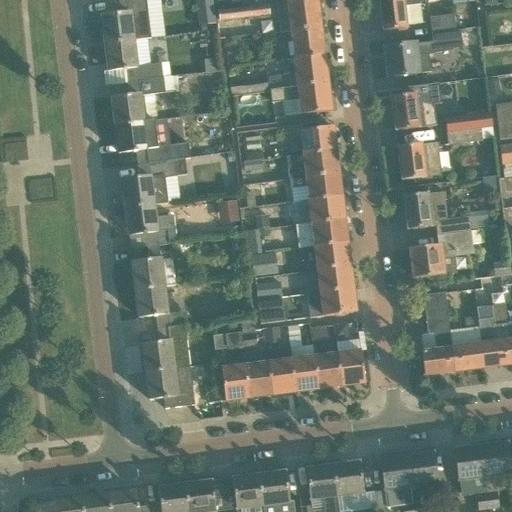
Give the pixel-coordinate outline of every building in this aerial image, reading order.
[(128,0),(126,0),(116,1),(118,14),(116,14),(116,15),(101,17),(105,44),(134,41),(128,0)] [(212,0),(194,0),(195,5),(201,9),(213,7),(212,0)] [(280,33),(291,32),(321,28),(317,0),(277,5),(280,33)] [(404,7),(419,5),(418,0),(378,0),(383,32),(407,29),(404,7)] [(218,12),(219,21),(270,15),(268,6),(218,12)] [(430,17),(433,35),(460,31),(460,30),(456,30),(456,29),(454,15),(454,14),(430,17)] [(291,32),(295,60),(324,56),(321,28),(291,32)] [(462,49),(460,31),(433,35),(433,42),(385,48),(388,78),(430,73),(428,55),(435,54),(435,53),(453,51),(453,50),(462,49)] [(276,48),(274,33),(262,35),(264,49),(276,48)] [(125,71),(127,83),(154,80),(152,65),(137,67),(134,41),(105,44),(108,72),(122,70),(123,71),(125,71)] [(295,60),(296,74),(268,77),(269,91),(270,91),(328,84),(324,56),(295,60)] [(207,61),(208,74),(220,73),(218,60),(207,61)] [(170,76),(163,77),(165,94),(174,92),(172,79),(170,79),(170,76)] [(231,96),(268,92),(266,77),(229,82),(231,96)] [(154,80),(127,83),(128,96),(126,96),(126,97),(111,99),(115,126),(157,121),(153,95),(165,94),(164,80),(154,81),(154,80)] [(430,85),(431,93),(391,98),(395,131),(437,126),(434,105),(443,103),(441,83),(430,85)] [(271,104),(299,100),(301,116),(331,112),(328,84),(270,91),(271,104)] [(489,114),(465,117),(467,131),(491,128),(489,114)] [(136,153),(137,165),(181,160),(183,160),(181,145),(162,147),(159,121),(157,122),(157,121),(115,126),(119,154),(133,152),(133,153),(136,153)] [(511,123),(498,125),(499,140),(511,138),(511,123)] [(336,151),(333,128),(300,132),(303,155),(336,151)] [(467,131),(448,133),(449,146),(482,141),(481,134),(492,133),(491,128),(467,131)] [(441,176),(437,143),(397,147),(401,181),(426,178),(441,176)] [(511,165),(511,146),(500,148),(503,167),(511,165)] [(339,174),(336,151),(303,155),(306,178),(339,174)] [(181,160),(137,165),(139,178),(136,178),(136,179),(122,181),(126,208),(154,205),(166,204),(163,178),(183,176),(181,160)] [(243,162),(244,173),(262,171),(261,160),(243,162)] [(288,180),(291,202),(341,196),(339,174),(306,178),(288,180)] [(407,231),(435,227),(437,236),(482,230),(488,229),(487,217),(469,219),(469,218),(448,220),(445,191),(403,197),(407,231)] [(253,192),(245,193),(247,209),(256,208),(253,192)] [(291,202),(294,226),(344,219),(341,196),(291,202)] [(239,222),(236,202),(227,203),(229,223),(239,222)] [(159,246),(169,245),(177,244),(173,216),(155,218),(154,205),(126,208),(129,236),(143,234),(143,235),(146,235),(147,247),(159,246)] [(266,219),(255,221),(256,231),(256,232),(258,232),(268,231),(266,219)] [(347,243),(344,219),(294,226),(294,227),(295,226),(297,240),(298,249),(314,247),(347,243)] [(484,245),(482,230),(437,236),(438,246),(410,250),(413,279),(443,275),(444,275),(456,273),(454,257),(474,254),(472,246),(484,245)] [(256,231),(244,233),(247,255),(261,254),(258,232),(256,232),(256,231)] [(350,266),(347,243),(314,247),(317,270),(350,266)] [(177,244),(169,245),(170,260),(182,258),(180,244),(177,245),(177,244)] [(164,287),(162,268),(159,246),(147,247),(149,260),(147,260),(147,261),(132,263),(136,291),(164,287)] [(277,275),(275,254),(252,258),(254,278),(277,275)] [(509,264),(493,266),(494,278),(511,276),(509,264)] [(353,290),(350,266),(317,270),(320,294),(353,290)] [(255,287),(257,302),(277,299),(282,298),(280,283),(255,287)] [(157,328),(184,325),(183,316),(187,316),(187,312),(167,315),(164,287),(136,291),(139,318),(153,316),(153,317),(156,317),(157,328)] [(356,313),(353,290),(320,294),(323,317),(356,313)] [(434,333),(435,342),(436,350),(422,352),(425,376),(454,372),(451,348),(448,321),(444,294),(423,296),(427,334),(434,333)] [(277,299),(257,302),(260,325),(280,322),(277,299)] [(483,369),(511,364),(511,362),(509,341),(510,341),(505,305),(492,307),(494,318),(477,320),(478,328),(480,345),(483,369)] [(242,332),(256,330),(254,319),(240,321),(242,332)] [(142,345),(146,372),(174,368),(189,366),(184,325),(157,328),(159,342),(157,343),(157,344),(142,345)] [(298,326),(287,327),(289,340),(300,339),(298,326)] [(327,327),(310,329),(312,342),(328,340),(327,327)] [(278,329),(264,330),(266,345),(280,343),(278,329)] [(242,332),(244,350),(257,349),(254,332),(256,332),(256,330),(242,332)] [(216,350),(226,349),(225,335),(214,336),(216,350)] [(454,372),(483,369),(480,345),(451,348),(454,372)] [(338,354),(342,387),(365,384),(361,352),(338,354)] [(338,354),(314,357),(318,390),(342,387),(338,354)] [(291,360),(295,393),(318,390),(314,357),(291,360)] [(268,363),(272,396),(295,393),(291,360),(268,363)] [(244,366),(249,399),(272,396),(268,363),(244,366)] [(192,386),(189,366),(174,368),(146,372),(149,400),(163,398),(165,410),(194,406),(192,386)] [(249,399),(244,366),(221,368),(225,402),(249,399)] [(507,443),(481,447),(484,479),(511,476),(507,443)] [(484,479),(481,447),(454,450),(457,482),(484,479)] [(433,453),(406,456),(411,489),(437,485),(433,453)] [(411,489),(406,456),(380,460),(384,491),(384,492),(385,492),(411,489)] [(360,462),(333,466),(337,498),(364,495),(360,462)] [(310,502),(337,498),(333,466),(306,469),(310,502)] [(285,472),(258,475),(263,511),(274,511),(274,506),(290,504),(285,472)] [(252,511),(263,511),(258,475),(232,479),(236,511),(252,509),(252,511)] [(511,477),(489,481),(490,491),(511,488),(511,477)] [(185,485),(188,511),(216,511),(212,481),(185,485)] [(188,511),(185,485),(158,488),(160,511),(188,511)] [(107,495),(109,511),(148,511),(148,506),(137,508),(135,491),(107,495)] [(486,494),(488,509),(497,508),(496,492),(486,494)] [(478,511),(488,509),(486,494),(476,495),(478,511)] [(82,511),(109,511),(107,495),(80,498),(82,511)] [(53,501),(54,511),(82,511),(80,498),(53,501)] [(413,503),(413,511),(424,511),(423,502),(413,503)] [(403,511),(413,511),(413,503),(402,505),(403,511)]
